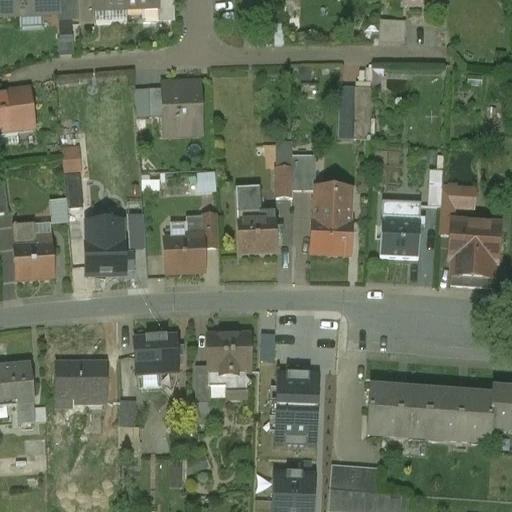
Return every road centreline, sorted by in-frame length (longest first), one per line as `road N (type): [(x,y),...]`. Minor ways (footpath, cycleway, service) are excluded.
road 1 (residential): [(0,320),(128,307),(350,302),(485,355),(511,357)]
road 2 (residential): [(203,61),(412,53)]
road 3 (residential): [(65,66),(203,61)]
